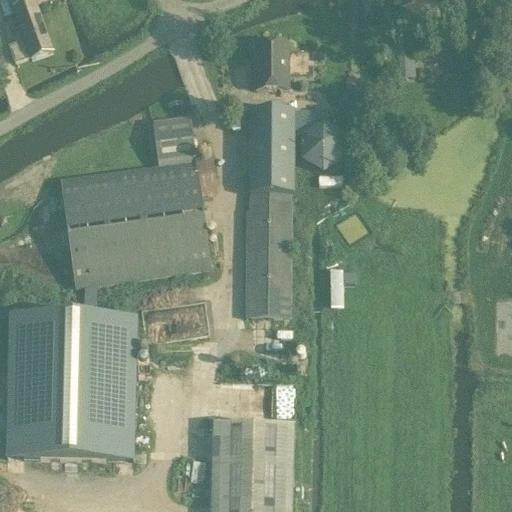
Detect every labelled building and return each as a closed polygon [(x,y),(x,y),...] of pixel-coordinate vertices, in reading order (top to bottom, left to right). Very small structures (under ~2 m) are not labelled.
[(20,0),(23,9),(13,12),(24,44),(30,61),(31,63),(52,56),(54,55),(37,9),(34,0),(20,0)] [(409,35),(438,27),(431,0),(410,0),(413,9),(403,12),(409,35)] [(431,0),(438,27),(462,21),(456,0),(431,0)] [(256,93),(289,93),(289,46),(256,47),(256,93)] [(414,58),(395,59),(396,83),(415,82),(414,58)] [(297,199),(296,148),(296,114),(249,115),(250,214),(244,214),(246,322),(290,322),(289,199),(297,199)] [(158,172),(60,185),(61,192),(75,293),(85,291),(98,290),(210,274),(200,195),(196,167),(190,122),(152,127),(152,128),(158,172)] [(326,128),(301,140),(303,164),(324,177),(345,165),(346,140),(326,128)] [(98,290),(85,291),(84,320),(97,320),(98,290)] [(10,318),(7,462),(135,465),(138,321),(97,320),(84,320),(10,318)] [(291,511),(293,427),(212,425),(210,511),(291,511)]
